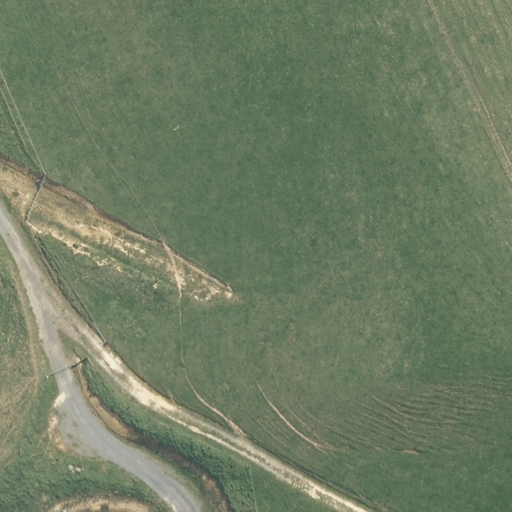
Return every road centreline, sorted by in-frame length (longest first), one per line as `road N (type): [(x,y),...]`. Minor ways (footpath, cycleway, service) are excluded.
road 1 (track): [(345,511),(166,408),(45,286),(0,221)]
road 2 (track): [(45,286),(67,422),(177,497),(183,511)]
